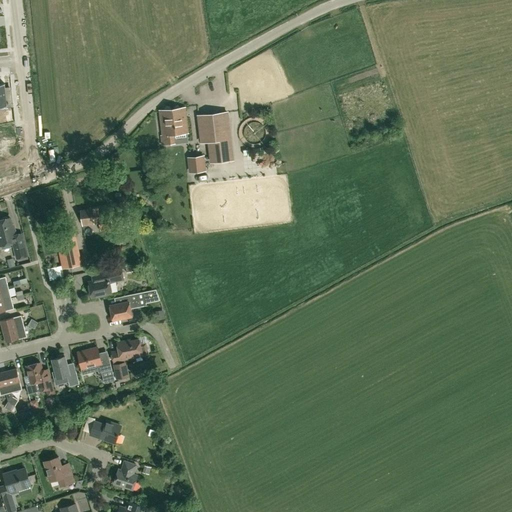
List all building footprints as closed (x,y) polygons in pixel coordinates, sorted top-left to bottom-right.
[(4,84),(0,84),(0,106),(6,106),(6,108),(13,107),(12,90),(5,90),(5,87),(4,84)] [(175,134),(189,133),(185,107),(160,110),(163,135),(161,135),(162,145),(176,143),(175,134)] [(233,160),(227,112),(198,116),(201,142),(209,141),(211,162),(233,160)] [(253,144),(267,133),(258,120),(243,131),(253,144)] [(190,172),(205,170),(203,156),(189,158),(190,172)] [(184,200),(172,200),(172,214),(184,214),(184,200)] [(111,221),(109,205),(98,207),(98,209),(81,211),(83,225),(100,222),(101,230),(112,229),(111,221)] [(22,233),(16,235),(15,229),(13,229),(10,217),(7,218),(6,217),(2,218),(1,220),(0,220),(0,245),(13,242),(17,258),(28,255),(22,233)] [(56,235),(58,244),(73,241),(72,232),(56,235)] [(62,265),(63,268),(78,265),(77,256),(61,259),(62,265)] [(90,295),(92,295),(92,297),(112,293),(110,282),(123,279),(121,268),(93,274),(95,280),(89,281),(90,287),(89,288),(88,289),(90,295)] [(0,289),(8,287),(6,276),(0,277),(0,289)] [(0,300),(11,298),(8,287),(0,289),(0,300)] [(144,292),(124,296),(126,302),(117,304),(110,305),(113,319),(132,316),(130,308),(147,305),(146,302),(144,292)] [(0,300),(0,311),(14,308),(11,298),(0,300)] [(157,312),(158,321),(166,320),(166,312),(157,312)] [(3,331),(24,326),(21,315),(0,320),(3,331)] [(6,342),(27,336),(24,326),(3,331),(6,342)] [(129,356),(142,353),(143,356),(149,355),(146,342),(140,344),(139,339),(126,342),(126,340),(117,342),(119,350),(112,352),(114,362),(129,359),(129,356)] [(81,368),(83,374),(89,372),(91,369),(90,365),(96,364),(99,372),(112,369),(109,356),(101,359),(98,347),(78,352),(82,367),(81,368)] [(52,359),(56,371),(52,372),(56,385),(69,382),(70,386),(79,383),(76,372),(70,374),(65,356),(64,354),(58,355),(58,357),(52,359)] [(115,380),(129,377),(126,361),(112,364),(115,380)] [(53,387),(50,374),(49,368),(42,370),(40,362),(27,366),(31,383),(37,381),(39,390),(53,387)] [(6,371),(12,392),(22,389),(17,368),(6,371)] [(13,396),(12,392),(6,371),(0,372),(0,391),(1,395),(6,393),(8,402),(4,407),(14,413),(17,412),(15,405),(19,400),(13,396)] [(95,421),(91,432),(90,434),(115,443),(121,425),(106,420),(105,424),(95,421)] [(71,468),(69,463),(61,465),(59,456),(44,461),(50,481),(58,478),(61,486),(74,482),(70,469),(71,468)] [(136,464),(125,460),(122,470),(119,469),(114,483),(133,489),(138,475),(133,473),(136,464)] [(145,465),(142,472),(149,474),(151,467),(145,465)] [(12,471),(4,473),(7,483),(9,491),(10,491),(11,493),(18,490),(18,488),(31,484),(26,468),(13,472),(12,471)] [(0,485),(0,487),(3,498),(7,511),(17,509),(13,495),(11,495),(11,493),(10,491),(9,491),(7,483),(0,485)] [(148,511),(150,508),(129,501),(126,508),(120,506),(117,511),(148,511)] [(78,511),(76,503),(61,508),(62,511),(78,511)]
